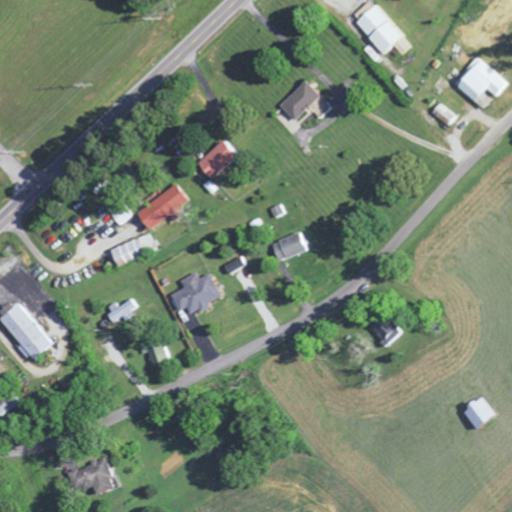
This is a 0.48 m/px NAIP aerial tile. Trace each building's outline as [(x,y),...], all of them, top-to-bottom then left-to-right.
[(384,58),(403,41),(369,4),(350,21),(384,58)] [(478,106),(486,94),(497,101),(507,86),(473,62),(454,90),(478,106)] [(440,98),(448,88),(436,80),(429,90),(440,98)] [(322,101),(308,85),(281,110),(296,125),(322,101)] [(453,120),(437,108),(429,118),(446,130),(453,120)] [(244,160),(229,145),(205,168),(219,183),(244,160)] [(157,235),(176,221),(182,228),(192,221),(186,213),(196,205),(184,189),(144,218),(157,235)] [(110,210),(123,230),(138,220),(125,200),(110,210)] [(280,267),(308,254),(300,236),(272,249),(280,267)] [(161,253),(154,237),(115,255),(123,271),(161,253)] [(228,278),(244,269),(240,261),(223,269),(228,278)] [(179,315),(187,311),(190,318),(199,314),(201,317),(211,312),(209,308),(222,300),(209,277),(199,282),(195,276),(179,285),(183,292),(170,299),(179,315)] [(123,323),(136,314),(129,303),(117,311),(113,306),(104,312),(113,326),(121,320),(123,323)] [(0,321),(24,348),(20,351),(34,366),(54,348),(16,305),(0,318),(0,321)] [(370,332),(386,350),(401,337),(385,319),(370,332)] [(139,359),(144,357),(150,374),(165,369),(156,344),(136,351),(139,359)] [(463,415),(477,434),(497,419),(483,400),(463,415)] [(67,477),(74,498),(94,491),(97,499),(116,493),(106,464),(67,477)]
